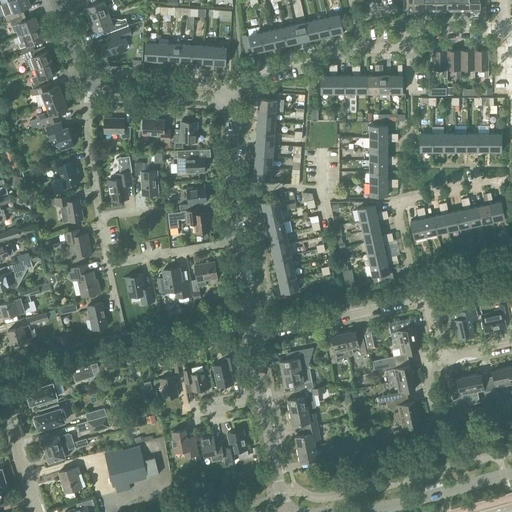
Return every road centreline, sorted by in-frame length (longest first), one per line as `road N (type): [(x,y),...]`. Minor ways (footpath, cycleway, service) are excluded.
road 1 (residential): [(416,301),(396,204),(511,178)]
road 2 (residential): [(416,301),(249,337)]
road 3 (tertiary): [(346,511),(511,473)]
road 4 (tertiary): [(233,92),(84,76)]
road 5 (tertiary): [(237,242),(231,100)]
road 6 (tertiary): [(92,87),(231,100)]
road 7 (residential): [(233,92),(279,65),(359,48)]
road 8 (residential): [(99,217),(88,148),(92,87)]
road 9 (residential): [(237,242),(109,265)]
road 10 (unclassified): [(36,511),(0,391)]
